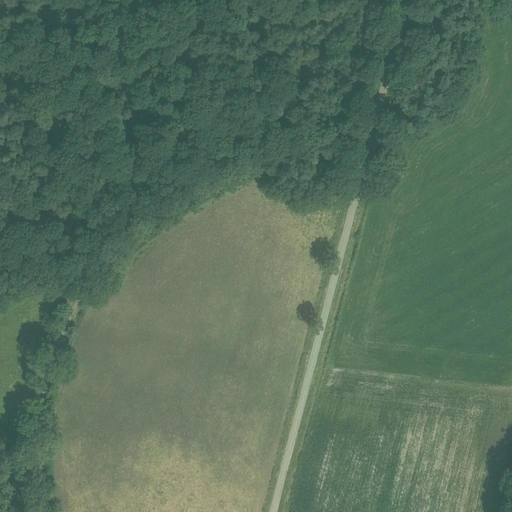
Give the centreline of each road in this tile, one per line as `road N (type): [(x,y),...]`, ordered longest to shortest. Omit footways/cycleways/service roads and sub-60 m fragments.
road 1 (track): [(375,120),(225,166),(119,238),(58,343),(44,405),(51,511)]
road 2 (unclassified): [(275,511),(405,0)]
